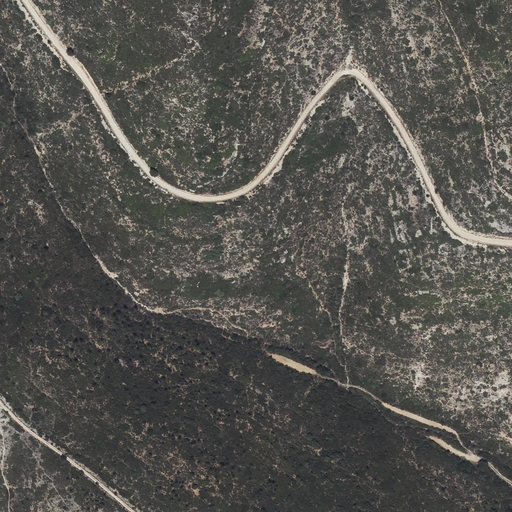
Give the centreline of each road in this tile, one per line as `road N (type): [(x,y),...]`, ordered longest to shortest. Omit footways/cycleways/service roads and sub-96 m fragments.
road 1 (track): [(26,0),(145,166),(174,190),(217,196),(250,187),(324,86),(347,71),(372,88),(403,129),(451,225),(463,235),(511,242)]
road 2 (track): [(131,511),(0,403)]
